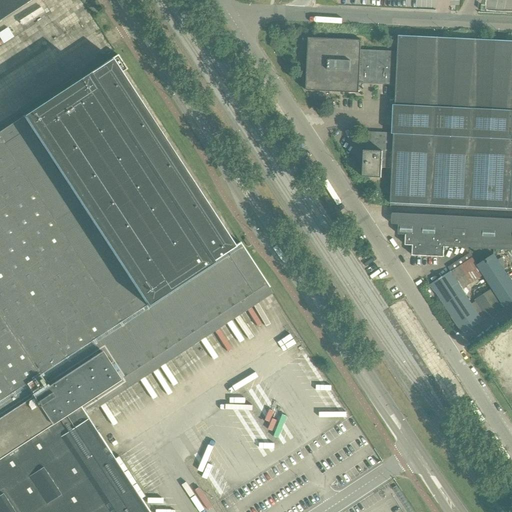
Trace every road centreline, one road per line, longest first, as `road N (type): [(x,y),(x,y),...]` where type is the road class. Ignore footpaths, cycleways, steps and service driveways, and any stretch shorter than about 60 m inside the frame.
road 1 (tertiary): [(457,511),(121,0)]
road 2 (unclassified): [(511,443),(231,22)]
road 3 (unclassified): [(511,33),(231,22)]
